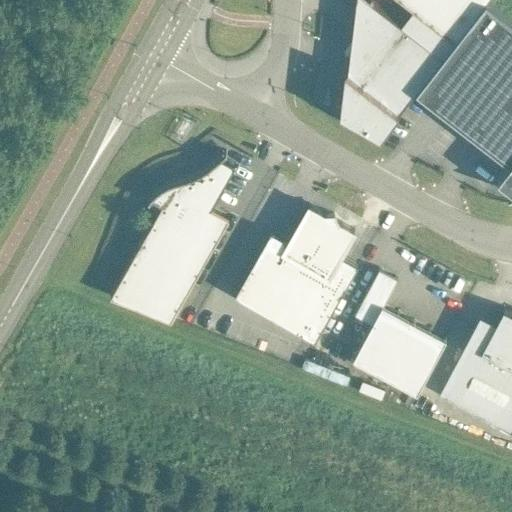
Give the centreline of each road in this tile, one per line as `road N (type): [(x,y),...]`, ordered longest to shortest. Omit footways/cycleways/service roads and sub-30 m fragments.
road 1 (tertiary): [(0,326),(148,59)]
road 2 (unclassified): [(511,245),(464,233),(251,113)]
road 3 (unclassified): [(287,0),(283,48),(251,113)]
